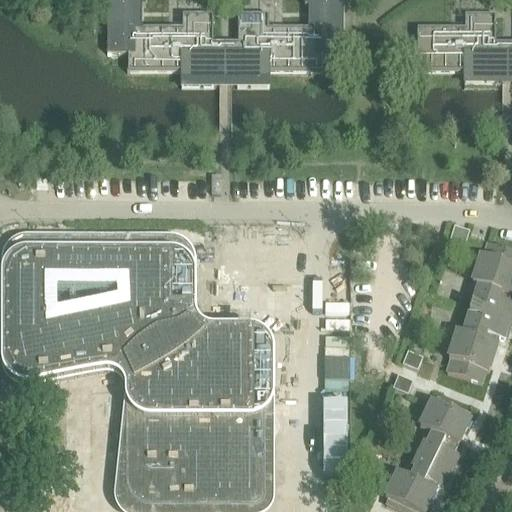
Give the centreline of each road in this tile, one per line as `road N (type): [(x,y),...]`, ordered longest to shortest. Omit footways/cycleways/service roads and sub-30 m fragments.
road 1 (residential): [(0,213),(318,214)]
road 2 (residential): [(315,511),(318,214)]
road 3 (residential): [(318,214),(511,222)]
